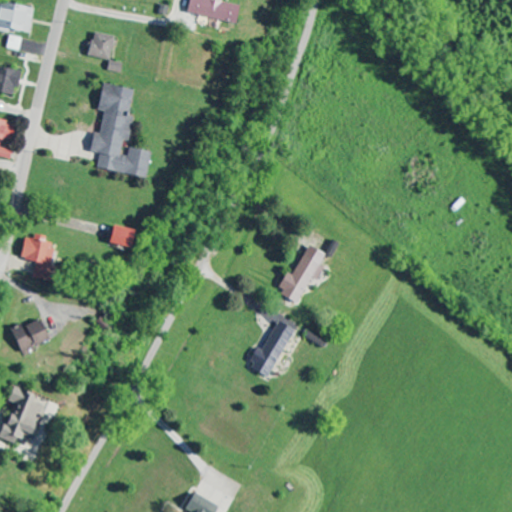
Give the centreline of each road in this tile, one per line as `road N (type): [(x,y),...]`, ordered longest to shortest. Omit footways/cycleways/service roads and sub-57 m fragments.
road 1 (residential): [(63,511),(174,321),(278,116),(317,0)]
road 2 (residential): [(0,260),(65,0)]
